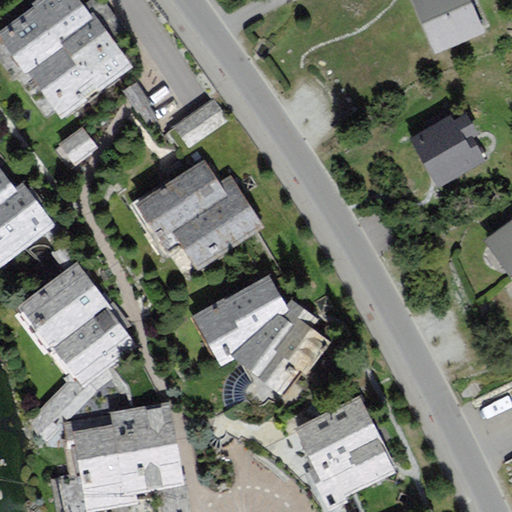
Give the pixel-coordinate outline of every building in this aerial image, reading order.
[(29,13),(0,32),(0,58),(21,89),(26,87),(53,126),(125,73),(88,20),(85,23),(68,0),(38,0),(26,8),(29,13)] [(478,35),(463,0),(406,0),(429,55),(478,35)] [(171,129),(188,153),(227,126),(210,102),(171,129)] [(455,108),(415,130),(444,180),(488,154),(476,133),(484,128),(472,109),(460,117),(455,108)] [(56,150),(68,166),(91,149),(79,133),(56,150)] [(197,165),(130,207),(161,256),(173,248),(189,271),(255,232),(224,180),(211,188),(197,165)] [(0,182),(0,267),(48,233),(17,188),(8,194),(0,182)] [(511,217),(488,236),(511,267),(511,217)] [(71,265),(9,310),(72,396),(129,347),(101,312),(104,310),(71,265)] [(263,283),(190,320),(214,368),(227,361),(276,398),(316,344),(302,335),(309,326),(286,306),(281,313),(263,283)] [(344,511),(343,508),(339,501),(393,476),(343,377),(276,409),(242,404),(222,413),(211,421),(216,430),(229,439),(242,442),(250,442),(266,455),(307,492),(318,511),(344,511)] [(103,429),(66,433),(68,454),(60,454),(61,480),(65,511),(130,511),(129,499),(157,496),(158,511),(186,511),(183,479),(175,480),(163,406),(153,407),(154,413),(140,417),(139,411),(101,417),(103,429)]
